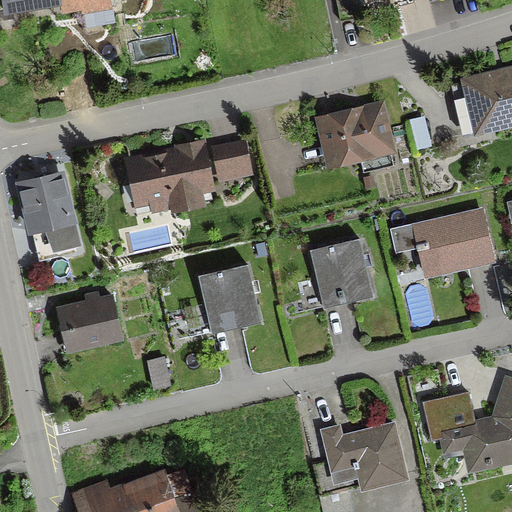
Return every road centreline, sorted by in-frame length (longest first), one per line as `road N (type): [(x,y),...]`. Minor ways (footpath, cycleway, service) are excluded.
road 1 (residential): [(0,147),(358,69),(511,24)]
road 2 (residential): [(36,448),(511,333)]
road 3 (residential): [(0,257),(36,448)]
